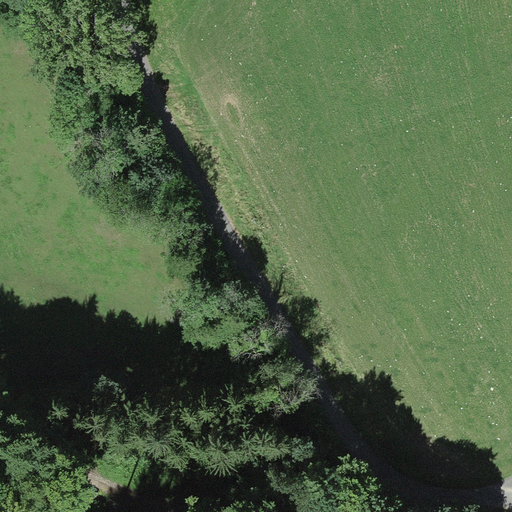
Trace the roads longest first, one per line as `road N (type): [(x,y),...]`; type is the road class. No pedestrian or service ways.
road 1 (unclassified): [(511,489),(463,500),(394,488),(361,464),(138,90),(112,0)]
road 2 (track): [(0,381),(288,473),(361,464)]
